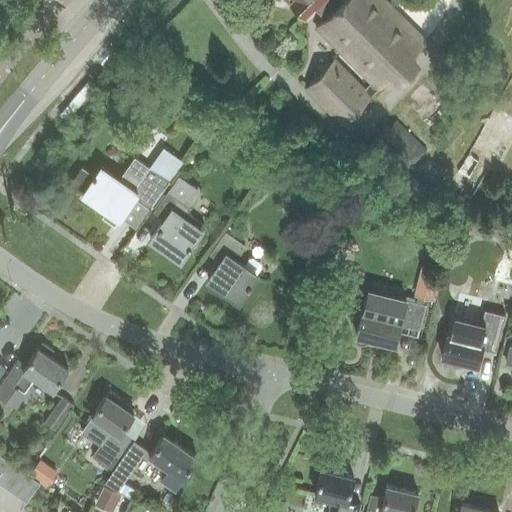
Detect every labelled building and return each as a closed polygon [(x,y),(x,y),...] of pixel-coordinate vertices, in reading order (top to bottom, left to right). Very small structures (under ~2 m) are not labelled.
[(364,86),(350,72),(347,75),(332,60),(304,89),(341,126),(424,41),(382,0),(341,0),(340,1),(338,0),(290,0),(288,3),(302,17),(311,8),(323,19),(314,28),(368,82),(364,86)] [(413,139),(397,124),(393,121),(370,146),(401,174),(424,149),(413,139)] [(246,153),(241,160),(261,174),(276,153),(247,133),(238,147),(246,153)] [(477,136),(477,153),(511,152),(511,136),(477,136)] [(117,180),(99,167),(93,176),(81,168),(71,183),(106,208),(101,216),(114,225),(119,218),(120,218),(134,198),(150,209),(184,160),(163,145),(148,167),(134,157),(117,180)] [(471,153),(450,185),(462,193),(483,161),(471,153)] [(179,174),(166,193),(153,212),(164,220),(150,239),(180,260),(201,228),(184,216),(201,190),(179,174)] [(222,260),(208,280),(239,302),(257,276),(254,274),(260,266),(259,262),(252,256),(248,257),(242,265),(235,260),(244,248),(226,235),(213,254),(222,260)] [(442,268),(421,263),(414,295),(434,299),(442,268)] [(368,290),(363,311),(357,336),(395,345),(399,331),(417,336),(424,305),(406,300),(406,299),(368,290)] [(441,357),(440,361),(462,366),(463,362),(476,366),(480,349),(495,353),(504,314),(484,309),(480,322),(453,315),(448,334),(446,333),(441,357)] [(37,348),(25,365),(17,359),(0,383),(0,398),(12,407),(33,377),(51,390),(67,369),(48,356),(52,350),(44,344),(40,350),(37,348)] [(90,416),(80,431),(98,443),(91,454),(109,466),(129,436),(120,431),(132,412),(114,400),(116,397),(108,391),(106,394),(105,393),(90,416)] [(53,430),(71,404),(61,397),(43,422),(53,430)] [(133,440),(119,460),(103,481),(116,491),(132,469),(141,455),(164,472),(160,479),(173,489),(195,457),(163,434),(150,452),(133,440)] [(39,482),(0,454),(0,468),(1,470),(0,471),(0,481),(26,500),(39,482)] [(42,455),(31,471),(48,483),(59,468),(42,455)] [(330,500),(327,511),(355,511),(358,504),(345,500),(351,477),(320,469),(314,495),(330,500)] [(103,485),(94,504),(109,511),(111,511),(121,494),(103,485)] [(367,507),(366,511),(413,511),(418,494),(385,485),(382,498),(369,495),(366,507),(367,507)] [(284,511),(287,502),(269,498),(264,511),(284,511)] [(146,511),(148,509),(130,499),(123,511),(146,511)]
